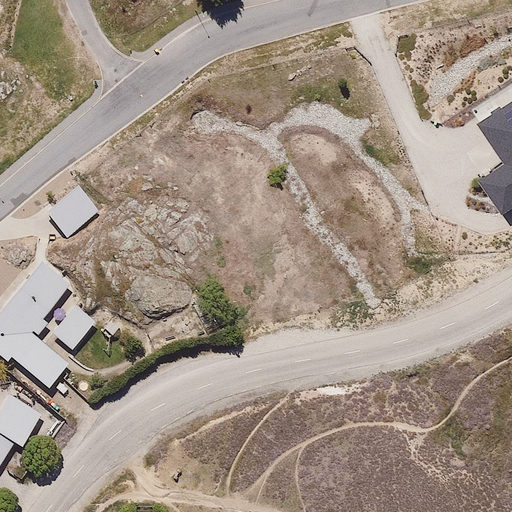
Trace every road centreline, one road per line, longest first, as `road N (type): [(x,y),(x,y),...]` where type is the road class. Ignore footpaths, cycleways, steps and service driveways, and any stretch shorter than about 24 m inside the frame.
road 1 (unclassified): [(511,292),(416,336),(249,371),(172,397),(110,435),(44,511)]
road 2 (residential): [(329,0),(215,34),(0,198)]
